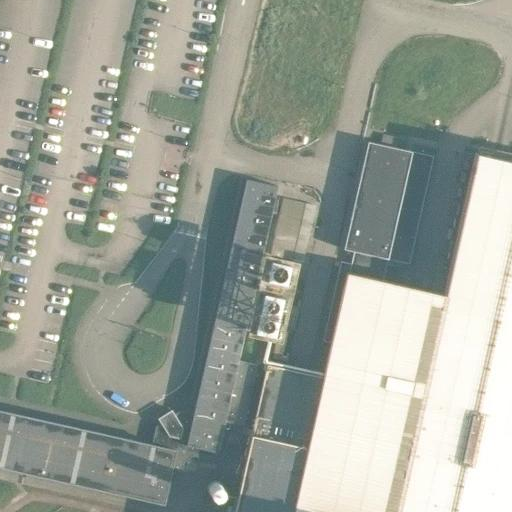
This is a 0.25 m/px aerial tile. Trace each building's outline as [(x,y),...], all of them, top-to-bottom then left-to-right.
[(286,0),(275,50),(321,61),(335,0),(286,0)] [(350,263),(348,272),(382,279),(387,258),(408,263),(432,156),(367,141),(342,249),(353,251),(350,263)] [(307,373),(284,368),(266,364),(251,429),(250,435),(234,506),(232,511),(511,511),(511,161),(507,160),(481,154),(475,153),(443,293),(431,290),(406,285),(382,279),(348,272),(350,263),(340,261),(322,340),(329,342),(322,376),(307,373)] [(192,414),(186,444),(216,451),(220,431),(239,436),(240,436),(240,433),(250,435),(251,429),(242,427),(242,425),(222,421),(223,419),(236,360),(255,278),(269,215),(275,185),(274,185),(273,185),(247,179),(245,178),(244,181),(245,181),(192,414)] [(273,235),(303,243),(312,204),(281,197),(273,235)] [(256,364),(236,360),(223,419),(243,424),(256,364)] [(220,431),(216,451),(186,444),(192,414),(178,411),(173,414),(170,409),(156,418),(159,423),(154,426),(150,444),(136,441),(110,435),(108,434),(108,435),(82,429),(82,428),(80,428),(53,423),(54,422),(52,422),(25,416),(26,416),(24,415),(24,416),(0,410),(0,465),(19,469),(19,470),(20,470),(21,470),(47,476),(49,477),(49,476),(75,482),(75,483),(77,483),(77,482),(103,488),(103,489),(105,489),(131,495),(133,496),(133,495),(159,501),(159,502),(162,502),(163,500),(162,500),(167,479),(171,480),(180,475),(183,461),(191,455),(214,460),(223,455),(226,441),(237,443),(239,436),(220,431)]
